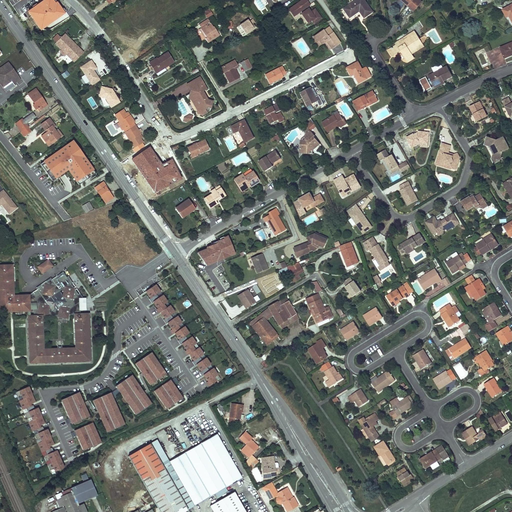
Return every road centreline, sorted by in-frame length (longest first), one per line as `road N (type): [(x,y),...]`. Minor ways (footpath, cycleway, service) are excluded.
road 1 (residential): [(321,0),(349,38),(350,53),(175,139),(162,132),(100,33),(69,0)]
road 2 (secondary): [(0,1),(175,251)]
road 3 (secondary): [(175,251),(336,499)]
road 4 (residential): [(349,152),(391,214),(406,217),(461,183),(466,168),(470,152),(439,102)]
road 5 (residential): [(72,462),(47,394),(103,377),(117,329),(144,311)]
road 6 (residential): [(349,152),(175,251)]
road 7 (residential): [(396,352),(429,328),(426,317),(410,316),(355,351),(351,365),(365,371)]
road 8 (residential): [(387,0),(392,30),(367,44),(414,115)]
